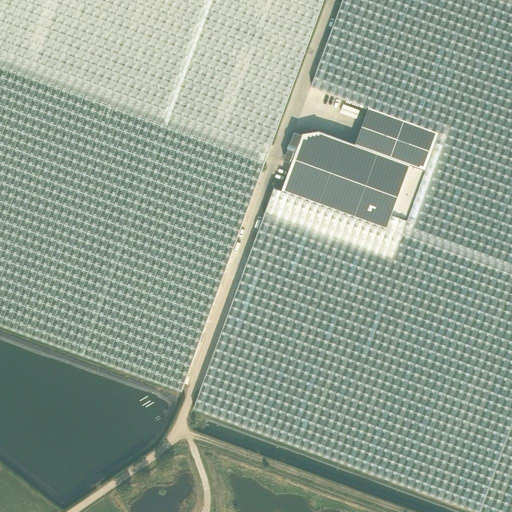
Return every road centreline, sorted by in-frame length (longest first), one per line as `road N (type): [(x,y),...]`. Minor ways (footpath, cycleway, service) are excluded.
road 1 (track): [(178,430),(334,0)]
road 2 (track): [(400,511),(178,430)]
road 3 (track): [(72,511),(178,430)]
